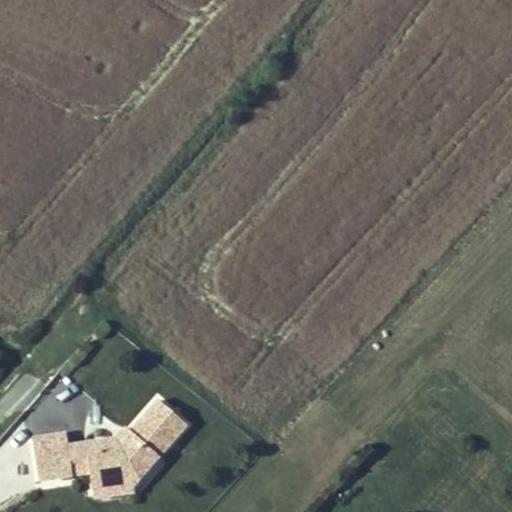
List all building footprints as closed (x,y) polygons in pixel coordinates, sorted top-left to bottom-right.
[(98,309),(78,293),(68,305),(88,322),(98,309)] [(91,483),(92,492),(122,487),(138,496),(187,431),(158,408),(132,442),(124,453),(119,449),(87,453),(91,483)] [(127,438),(119,449),(124,453),(132,442),(127,438)] [(70,455),(68,443),(34,447),(39,489),(73,485),(70,455)] [(87,453),(70,455),(73,485),(91,483),(87,453)] [(122,487),(92,492),(94,509),(138,503),(138,496),(122,487)]
